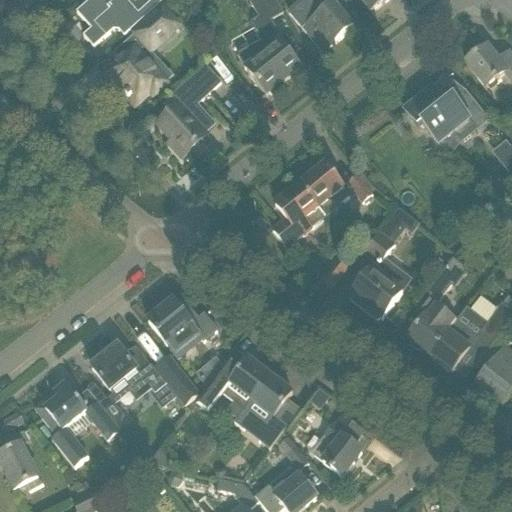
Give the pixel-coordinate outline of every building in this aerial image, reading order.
[(125,1),(125,0),(152,0),(159,8),(167,0),(93,0),(77,15),(91,32),(83,39),(93,51),(108,37),(113,33),(119,33),(124,39),(146,19),(141,13),(138,16),(125,1)] [(281,49),(284,46),(272,23),(284,16),(275,0),(258,0),(250,5),(258,20),(251,25),(262,46),(238,59),(246,74),(266,99),(269,96),(272,99),(284,89),(282,86),(300,72),(281,49)] [(323,56),(354,30),(332,5),(338,0),(304,0),(288,14),(310,41),(323,56)] [(357,0),(358,1),(371,16),(390,0),(357,0)] [(162,12),(122,49),(129,56),(106,77),(127,100),(126,101),(129,104),(130,103),(135,109),(150,96),(153,99),(167,87),(166,86),(169,83),(169,77),(163,70),(157,70),(154,73),(143,61),(178,29),(162,12)] [(466,67),(479,83),(486,91),(505,76),(511,84),(511,59),(510,57),(511,55),(499,64),(487,50),(466,67)] [(183,160),(206,139),(194,126),(204,117),(193,105),(198,100),(202,104),(221,86),(205,68),(163,107),(169,113),(178,104),(181,108),(159,128),(159,129),(160,128),(174,144),(171,147),(183,160)] [(422,129),(438,149),(454,137),(461,146),(489,124),(465,94),(446,110),(432,92),(420,102),(418,101),(410,110),(404,115),(418,132),(422,129)] [(511,152),(506,144),(490,153),(507,180),(511,177),(511,152)] [(349,200),(337,185),(325,170),(300,189),(325,222),(339,210),(338,209),(349,200)] [(347,187),(363,207),(373,199),(358,179),(347,187)] [(300,241),(316,229),(325,222),(300,189),(275,209),(286,224),(273,234),(287,252),(300,241)] [(380,237),(364,257),(379,269),(384,262),(395,248),(380,237)] [(364,284),(352,300),(382,323),(394,308),(402,297),(401,296),(411,283),(399,274),(384,262),(379,269),(375,275),(372,273),(364,284)] [(319,286),(331,294),(348,271),(337,263),(319,286)] [(439,311),(439,305),(452,289),(454,291),(457,287),(442,276),(412,316),(421,324),(407,342),(410,344),(420,352),(419,352),(429,360),(447,336),(457,324),(439,311)] [(176,361),(200,342),(203,345),(217,335),(204,318),(198,323),(191,314),(184,319),(174,306),(173,307),(149,325),(148,326),(176,361)] [(491,348),(501,335),(511,320),(511,314),(502,306),(487,326),(467,311),(457,324),(447,336),(429,360),(439,367),(440,367),(450,374),(450,375),(452,376),(468,355),(479,364),(491,348)] [(495,365),(489,374),(476,389),(477,390),(478,390),(488,398),(489,397),(502,407),(501,407),(502,408),(511,395),(511,354),(506,350),(495,365)] [(175,398),(154,372),(151,368),(139,377),(118,351),(92,372),(110,394),(111,394),(117,401),(131,390),(138,399),(150,389),(164,407),(175,398)] [(170,360),(154,372),(175,398),(185,411),(201,399),(170,360)] [(245,413),(251,404),(270,380),(260,372),(260,373),(250,365),(248,363),(229,387),(227,385),(228,384),(218,378),(196,407),(208,416),(222,398),(233,407),(227,415),(237,423),(245,413)] [(280,387),(270,380),(251,404),(273,420),(292,397),(290,395),(290,396),(279,388),(280,387)] [(85,416),(86,415),(65,388),(35,412),(51,432),(57,440),(52,444),(74,472),(89,460),(67,433),(78,424),(86,417),(85,416)] [(85,416),(86,417),(108,445),(120,435),(96,406),(86,415),(85,416)] [(325,439),(327,441),(314,458),(323,465),(323,466),(342,481),(343,479),(347,481),(354,472),(351,469),(362,456),(352,449),(362,436),(343,421),(338,427),(336,425),(325,439)] [(43,488),(21,448),(31,444),(26,435),(25,436),(24,434),(16,438),(15,437),(0,444),(0,463),(9,482),(7,483),(14,495),(18,493),(23,502),(45,491),(44,488),(43,488)] [(283,436),(277,444),(301,474),(309,467),(283,436)] [(150,474),(147,506),(165,494),(150,474)] [(304,511),(317,502),(299,480),(278,498),(270,489),(255,501),(264,511),(304,511)] [(251,511),(259,506),(246,491),(244,488),(219,484),(217,495),(234,498),(243,508),(238,511),(251,511)] [(99,511),(91,496),(73,506),(75,511),(99,511)]
